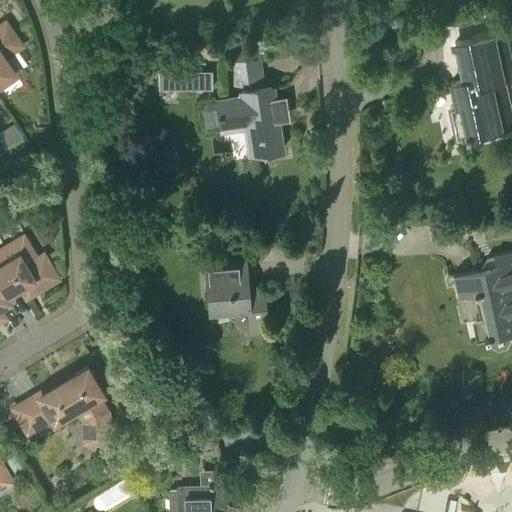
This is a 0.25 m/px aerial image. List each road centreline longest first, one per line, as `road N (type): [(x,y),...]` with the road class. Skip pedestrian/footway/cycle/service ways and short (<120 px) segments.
road 1 (residential): [(291,485),(327,331),(340,217),(332,0)]
road 2 (residential): [(0,364),(74,318),(83,293),(62,75),(41,0)]
road 3 (residential): [(291,485),(359,492),(471,450),(511,445)]
